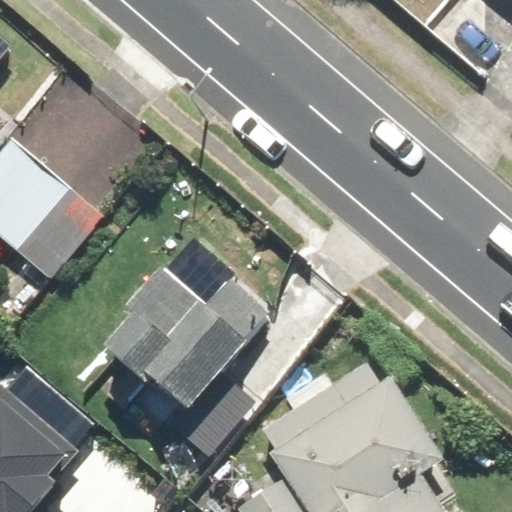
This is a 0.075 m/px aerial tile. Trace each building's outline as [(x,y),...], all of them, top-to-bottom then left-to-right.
[(0,152),(22,127),(0,107),(0,152)] [(105,224),(20,149),(0,171),(0,230),(55,280),(105,224)] [(270,407),(238,381),(269,343),(219,303),(172,265),(138,309),(150,318),(125,350),(200,410),(185,429),(226,462),(270,407)] [(395,388),(379,364),(270,433),(320,511),(464,511),(441,474),(459,463),(406,381),(395,388)] [(0,511),(51,511),(100,458),(30,397),(0,431),(0,511)] [(306,511),(289,483),(248,508),(250,511),(306,511)]
